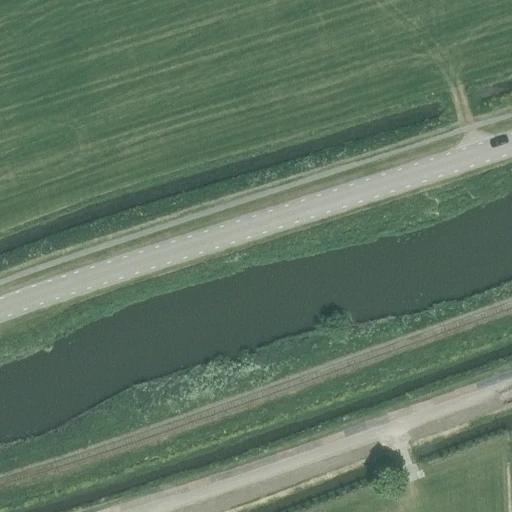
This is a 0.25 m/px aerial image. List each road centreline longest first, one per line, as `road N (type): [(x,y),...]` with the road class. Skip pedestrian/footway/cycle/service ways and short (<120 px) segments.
road 1 (tertiary): [(0,310),(511,143)]
road 2 (unclassified): [(146,511),(511,385)]
